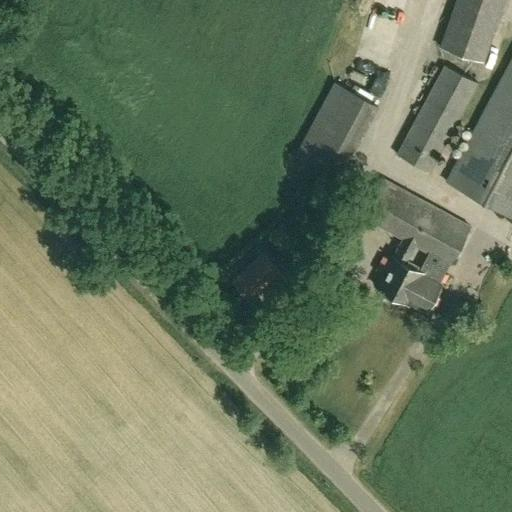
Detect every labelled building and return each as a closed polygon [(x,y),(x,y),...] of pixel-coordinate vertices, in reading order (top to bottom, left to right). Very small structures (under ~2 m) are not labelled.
[(482,60),(503,0),(456,0),(441,46),(482,60)] [(394,68),(407,8),(380,2),(367,62),(394,68)] [(511,214),(511,57),(447,180),(511,214)] [(430,171),(478,82),(445,64),(396,153),(430,171)] [(337,180),(378,105),(335,82),(294,157),(337,180)] [(450,263),(470,226),(384,179),(363,216),(404,238),(417,246),(449,263),(450,263)] [(410,260),(416,247),(417,246),(404,238),(394,257),(392,256),(376,286),(407,302),(408,300),(424,271),(420,269),(417,268),(419,265),(410,260)] [(427,310),(440,284),(438,283),(449,263),(417,246),(416,247),(427,253),(420,269),(424,271),(408,300),(427,310)] [(247,297),(279,269),(264,253),(232,281),(247,297)]
